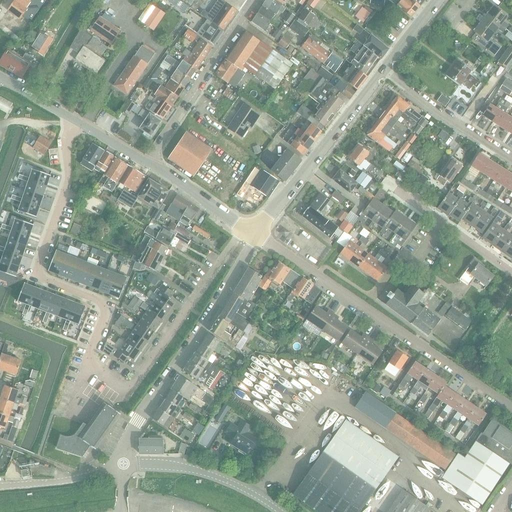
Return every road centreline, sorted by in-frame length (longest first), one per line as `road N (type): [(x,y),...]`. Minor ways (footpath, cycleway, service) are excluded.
road 1 (residential): [(511,409),(254,233)]
road 2 (residential): [(86,364),(102,306),(37,273),(67,184),(68,140),(77,122)]
road 3 (residential): [(122,465),(136,422),(254,233)]
road 4 (residential): [(86,364),(133,386),(237,238),(254,233)]
road 5 (residential): [(254,233),(384,68)]
road 6 (residential): [(145,163),(256,0)]
road 7 (unclassified): [(279,511),(199,471),(122,465)]
road 8 (residential): [(511,158),(384,68)]
road 9 (residential): [(511,271),(396,190)]
road 10 (residential): [(254,233),(145,163)]
road 11 (unclassified): [(0,486),(122,465)]
